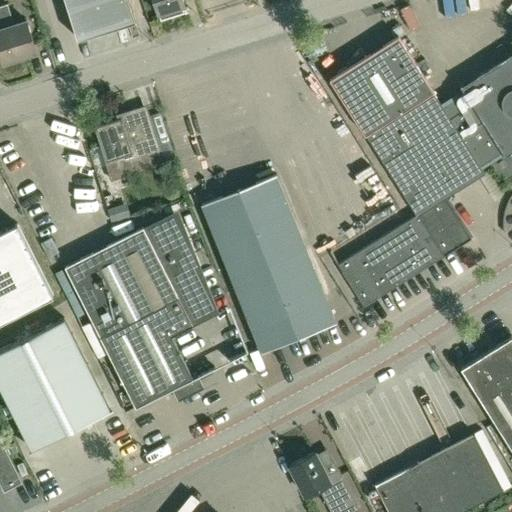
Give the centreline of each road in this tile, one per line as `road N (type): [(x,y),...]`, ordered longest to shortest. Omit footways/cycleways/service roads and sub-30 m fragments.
road 1 (unclassified): [(70,511),(198,451),(511,269)]
road 2 (unclassified): [(0,108),(356,0)]
